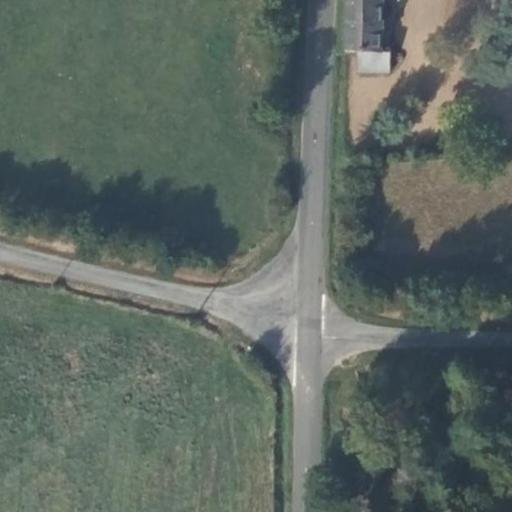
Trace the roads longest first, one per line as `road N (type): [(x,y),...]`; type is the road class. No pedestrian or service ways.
road 1 (tertiary): [(325,0),(307,327)]
road 2 (unclassified): [(307,327),(0,249)]
road 3 (unclassified): [(511,339),(321,336),(307,327)]
road 4 (tertiary): [(307,327),(305,511)]
